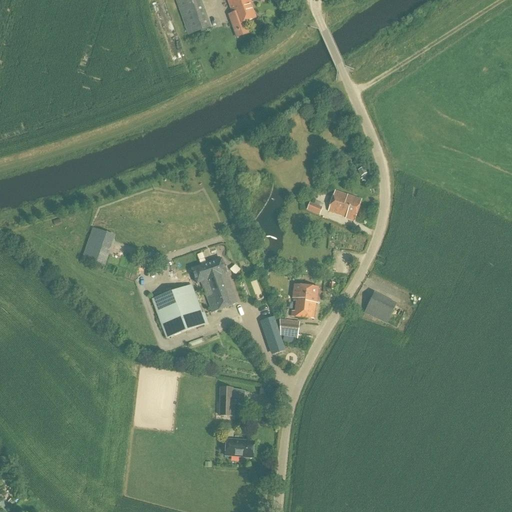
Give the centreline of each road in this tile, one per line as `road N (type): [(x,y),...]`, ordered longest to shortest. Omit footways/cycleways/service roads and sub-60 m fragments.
road 1 (unclassified): [(275,511),(289,399),(366,259),(381,204),(375,154),(312,0)]
road 2 (track): [(0,220),(144,176),(344,79)]
road 3 (track): [(317,18),(281,50),(137,125),(0,170)]
road 4 (track): [(501,0),(353,95)]
